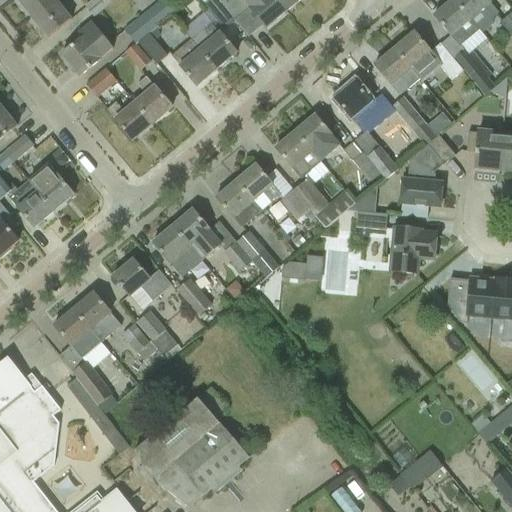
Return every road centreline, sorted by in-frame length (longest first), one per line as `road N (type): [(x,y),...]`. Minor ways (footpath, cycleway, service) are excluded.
road 1 (residential): [(131,211),(372,7)]
road 2 (residential): [(131,211),(0,49)]
road 3 (residential): [(0,320),(131,211)]
